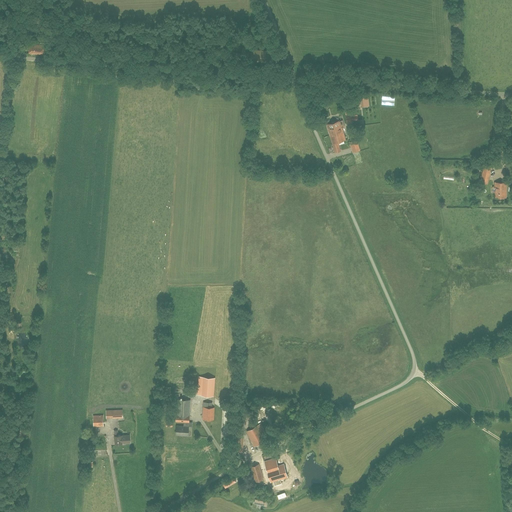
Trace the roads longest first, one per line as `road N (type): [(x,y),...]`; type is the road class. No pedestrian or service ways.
road 1 (unclassified): [(299,78),(414,370),(405,382),(256,452),(158,511)]
road 2 (unclassified): [(299,78),(0,56)]
road 3 (unclassified): [(511,95),(299,78)]
